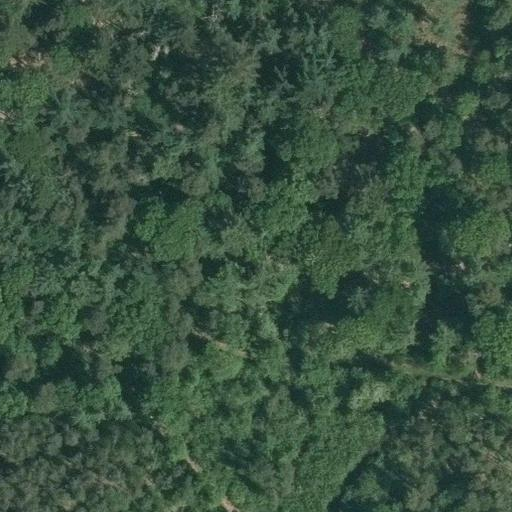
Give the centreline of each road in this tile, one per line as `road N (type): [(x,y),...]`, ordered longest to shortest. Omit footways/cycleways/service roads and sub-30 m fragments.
road 1 (track): [(88,329),(387,373)]
road 2 (track): [(88,329),(234,511)]
road 3 (track): [(359,369),(376,446),(332,511)]
road 4 (track): [(387,373),(511,391)]
